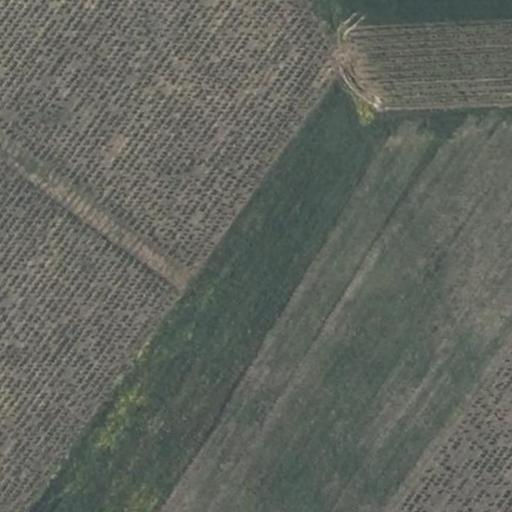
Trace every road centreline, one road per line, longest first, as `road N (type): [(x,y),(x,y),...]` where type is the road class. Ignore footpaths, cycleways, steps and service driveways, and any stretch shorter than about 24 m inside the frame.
road 1 (track): [(511,112),(371,130),(315,0)]
road 2 (track): [(0,158),(171,283)]
